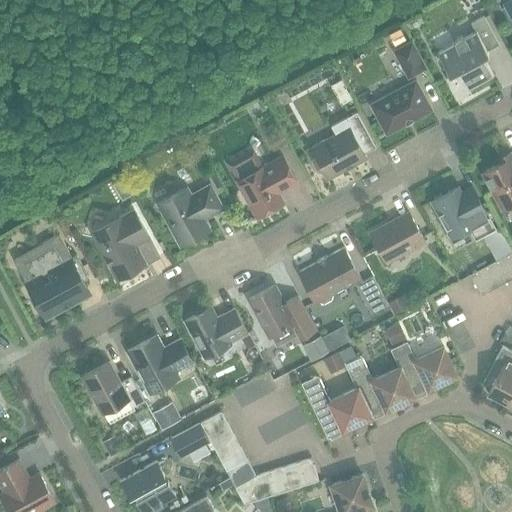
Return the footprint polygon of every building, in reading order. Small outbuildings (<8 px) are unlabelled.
[(410,22),(428,54),(443,46),(425,14),(410,22)] [(455,39),(455,42),(437,51),(449,74),(458,70),(468,88),(493,75),(483,56),(489,53),(487,50),(499,43),(484,15),(471,22),(475,31),(464,37),(461,35),(458,36),(455,39)] [(400,26),(385,34),(393,50),(408,42),(400,26)] [(393,50),(407,79),(427,69),(413,40),(408,42),(393,50)] [(431,108),(415,80),(371,104),(387,132),(431,108)] [(317,155),(313,157),(312,161),(316,169),(320,170),(324,168),(329,177),(366,157),(364,153),(376,146),(357,111),(331,125),(335,133),(312,146),(317,155)] [(281,132),(268,139),(274,150),(287,143),(281,132)] [(303,134),(287,143),(293,153),(309,144),(303,134)] [(200,146),(187,153),(194,166),(207,160),(200,146)] [(254,150),(228,164),(257,216),(283,202),(278,192),(297,181),(283,155),(264,166),(254,150)] [(483,172),(503,209),(508,206),(511,208),(511,156),(483,172)] [(209,211),(210,213),(222,207),(210,184),(191,194),(187,187),(158,202),(180,244),(209,228),(202,215),(209,211)] [(458,185),(431,200),(431,201),(451,237),(478,223),(484,233),(495,228),(481,203),(471,208),(458,185)] [(134,208),(91,231),(116,278),(147,262),(136,242),(149,236),(134,208)] [(386,261),(425,240),(409,211),(371,232),(386,261)] [(38,250),(17,262),(27,280),(25,281),(45,317),(76,300),(70,288),(89,277),(76,254),(72,256),(59,233),(35,246),(38,250)] [(317,261),(299,271),(315,301),(319,299),(320,301),(324,302),(331,298),(332,294),(331,292),(353,280),(371,312),(388,303),(388,302),(373,275),(362,280),(344,246),(327,255),(327,254),(316,260),(317,261)] [(511,250),(502,256),(511,275),(511,250)] [(502,283),(511,277),(511,275),(502,256),(491,262),(502,283)] [(492,288),(502,283),(491,262),(480,267),(492,288)] [(237,266),(225,275),(235,288),(247,279),(237,266)] [(481,294),(492,288),(480,267),(470,273),(481,294)] [(274,284),(250,297),(270,335),(276,346),(298,334),(300,338),(316,329),(298,294),(294,296),(284,302),(274,284)] [(402,294),(388,302),(388,303),(394,313),(408,306),(402,294)] [(240,336),(247,332),(234,307),(217,316),(211,305),(184,319),(204,357),(231,343),(230,341),(240,336)] [(359,307),(347,314),(354,325),(365,318),(359,307)] [(399,322),(384,329),(391,343),(405,336),(399,322)] [(357,334),(369,347),(380,337),(367,324),(357,334)] [(342,326),(323,336),(330,349),(349,339),(342,326)] [(247,332),(240,336),(246,348),(254,344),(247,332)] [(169,346),(164,349),(156,334),(127,350),(150,391),(179,376),(175,370),(192,361),(180,338),(168,344),(169,346)] [(321,335),(304,344),(312,358),(328,350),(321,335)] [(400,366),(414,394),(428,388),(431,387),(431,386),(436,384),(436,385),(440,382),(457,374),(443,345),(415,358),(407,340),(390,348),(399,366),(400,366)] [(350,344),(338,350),(344,361),(356,356),(350,344)] [(511,391),(511,350),(502,345),(483,380),(491,385),(488,392),(506,402),(511,391)] [(338,350),(323,358),(329,371),(345,364),(344,361),(338,350)] [(400,366),(399,366),(372,379),(360,354),(356,356),(344,361),(345,364),(356,387),(357,386),(371,415),(385,408),(385,409),(388,407),(393,404),(393,405),(398,403),(398,402),(414,394),(400,366)] [(256,362),(255,369),(258,374),(268,368),(263,359),(256,362)] [(121,381),(109,360),(81,375),(102,412),(129,398),(133,406),(144,400),(131,375),(121,381)] [(357,386),(356,387),(330,400),(317,374),(301,382),(327,437),(329,436),(329,434),(341,428),(342,430),(345,428),(345,427),(350,425),(350,426),(355,423),(371,415),(357,386)] [(182,405),(196,397),(187,382),(173,389),(182,405)] [(173,402),(154,412),(162,427),(181,417),(173,402)] [(200,421),(207,434),(228,423),(221,410),(200,421)] [(199,422),(187,429),(171,437),(180,455),(208,439),(199,422)] [(207,434),(214,447),(235,435),(228,423),(207,434)] [(214,447),(221,460),(242,448),(235,435),(214,447)] [(116,436),(104,442),(111,455),(122,449),(116,436)] [(221,460),(222,461),(228,473),(249,461),(242,448),(221,460)] [(305,484),(319,479),(311,456),(297,461),(305,484)] [(25,471),(18,458),(0,468),(0,481),(5,491),(0,494),(9,511),(33,511),(55,500),(39,472),(27,479),(23,473),(25,471)] [(154,508),(164,503),(162,501),(176,494),(167,479),(167,480),(164,474),(165,474),(157,459),(122,478),(130,493),(134,491),(137,496),(136,496),(144,511),(153,506),(154,508)] [(228,473),(244,503),(256,474),(249,461),(228,473)] [(291,488),(305,484),(297,461),(284,465),(291,488)] [(277,493),(291,488),(284,465),(270,470),(277,493)] [(270,470),(256,474),(244,503),(277,493),(270,470)] [(374,511),(371,501),(370,501),(369,496),(368,491),(367,491),(362,473),(331,483),(340,511),(374,511)] [(207,511),(214,508),(207,495),(175,511),(207,511)]
